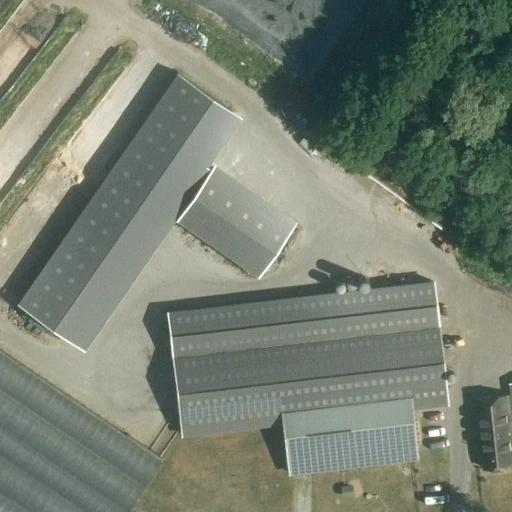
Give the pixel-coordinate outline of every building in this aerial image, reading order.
[(98,61),(101,65),(120,56),(109,35),(99,40),(107,57),(98,61)] [(131,181),(155,202),(190,162),(167,141),(131,181)] [(8,152),(0,162),(0,200),(9,206),(34,170),(8,152)] [(294,225),(210,170),(177,220),(260,276),(294,225)] [(66,321),(143,222),(115,201),(39,299),(66,321)] [(29,245),(50,258),(73,219),(53,207),(29,245)] [(0,272),(0,300),(11,279),(0,272)] [(433,285),(295,302),(168,317),(182,435),(283,423),(289,474),(418,458),(412,408),(448,404),(433,285)] [(0,511),(121,511),(159,456),(0,349),(0,511)] [(511,432),(511,416),(509,396),(475,401),(478,425),(481,425),(486,468),(511,464),(511,434),(511,433),(511,432)]
